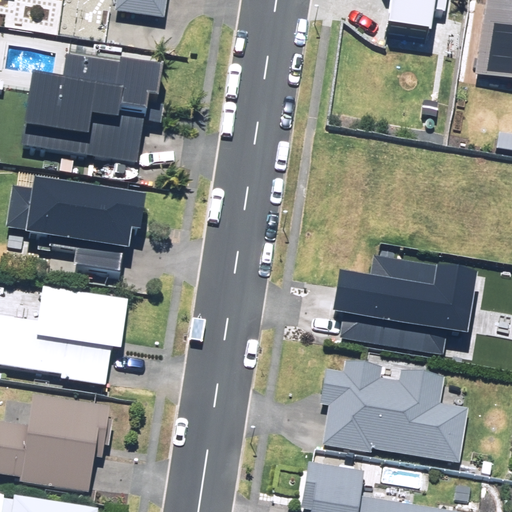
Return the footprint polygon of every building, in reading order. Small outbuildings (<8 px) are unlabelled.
[(117,0),(117,11),(164,17),(166,0),(117,0)] [(361,0),(313,0),(312,24),(360,26),(361,0)] [(394,0),(393,42),(429,44),(430,0),(394,0)] [(60,92),(27,88),(20,146),(81,153),(84,135),(114,139),(115,130),(142,133),(144,116),(159,118),(167,60),(113,53),(111,69),(97,67),(99,50),(66,46),(60,92)] [(118,260),(127,261),(130,240),(139,241),(144,208),(33,191),(32,197),(10,193),(5,232),(25,235),(23,246),(75,253),(72,273),(115,280),(118,260)] [(441,363),(443,346),(465,349),(475,285),(434,278),(431,302),(338,287),(331,325),(347,328),(344,347),(441,363)] [(14,290),(13,291),(12,293),(12,291),(10,289),(9,287),(7,286),(5,284),(3,283),(1,283),(0,282),(0,311),(1,312),(3,311),(5,310),(7,309),(9,307),(10,306),(12,304),(12,306),(13,307),(15,309),(17,310),(18,312),(20,312),(22,313),(24,313),(27,313),(29,313),(31,312),(32,311),(34,309),(36,308),(37,306),(38,304),(38,302),(38,300),(38,298),(38,296),(37,294),(36,292),(35,290),(34,289),(32,287),(30,286),(28,286),(26,285),(24,285),(22,286),(20,286),(18,287),(16,288),(14,290)] [(127,301),(42,297),(40,331),(0,329),(0,376),(58,380),(57,391),(105,393),(107,361),(124,362),(127,301)] [(328,410),(323,453),(459,469),(466,416),(441,413),(444,384),(361,374),(360,382),(325,378),(321,409),(328,410)] [(0,437),(0,485),(90,498),(97,440),(105,441),(109,410),(33,400),(28,442),(0,437)] [(422,511),(360,504),(364,477),(305,470),(300,511),(422,511)]
